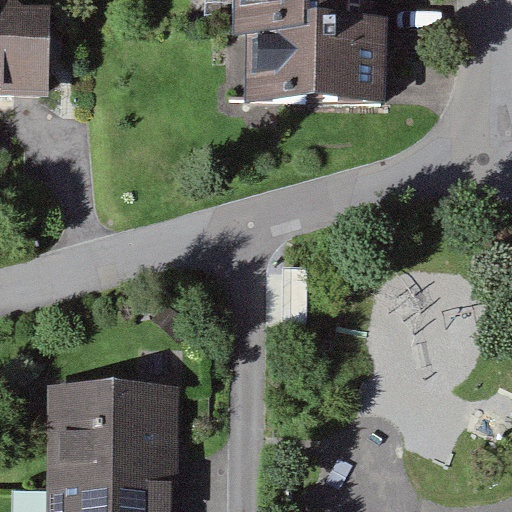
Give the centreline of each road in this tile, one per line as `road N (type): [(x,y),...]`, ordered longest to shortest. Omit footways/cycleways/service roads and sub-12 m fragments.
road 1 (residential): [(245,225),(248,511)]
road 2 (residential): [(245,225),(419,179),(480,125)]
road 3 (residential): [(0,290),(245,225)]
road 4 (residential): [(480,125),(484,0)]
